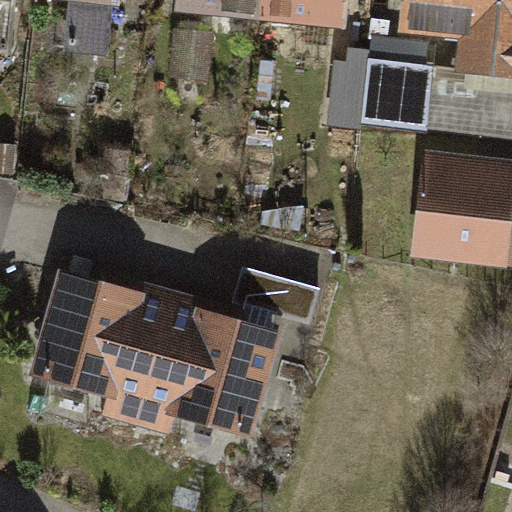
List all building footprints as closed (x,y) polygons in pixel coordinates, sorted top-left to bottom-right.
[(0,0),(0,47),(13,49),(17,0),(0,0)] [(73,0),(69,49),(112,54),(117,0),(73,0)] [(267,0),(185,0),(185,5),(266,13),(267,0)] [(348,0),(267,0),(266,13),(347,21),(348,0)] [(511,0),(407,0),(405,28),(467,34),(464,68),(511,73),(511,0)] [(201,31),(182,29),(177,74),(197,76),(201,31)] [(440,45),(377,37),(367,123),(430,130),(440,45)] [(479,156),(430,151),(419,256),(510,266),(511,244),(511,193),(475,189),(479,156)] [(511,160),(479,156),(475,189),(511,193),(511,244),(510,266),(511,266),(511,160)] [(252,269),(239,315),(315,336),(328,290),(252,269)] [(175,302),(71,272),(42,374),(146,403),(175,302)] [(279,330),(175,302),(146,403),(251,432),(279,330)]
